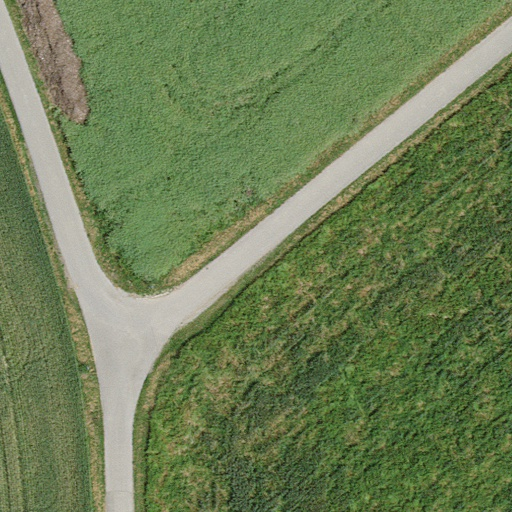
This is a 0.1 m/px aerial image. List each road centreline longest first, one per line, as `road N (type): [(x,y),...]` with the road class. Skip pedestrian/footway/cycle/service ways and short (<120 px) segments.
road 1 (track): [(511,34),(117,363)]
road 2 (track): [(117,363),(0,21)]
road 3 (track): [(117,363),(122,511)]
